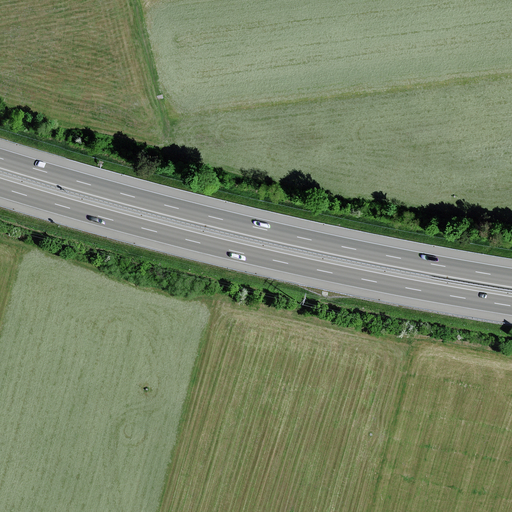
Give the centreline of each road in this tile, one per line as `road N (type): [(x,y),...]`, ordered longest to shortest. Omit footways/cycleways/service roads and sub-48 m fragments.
road 1 (motorway): [(511,280),(336,247),(0,159)]
road 2 (motorway): [(0,188),(322,272),(511,307)]
